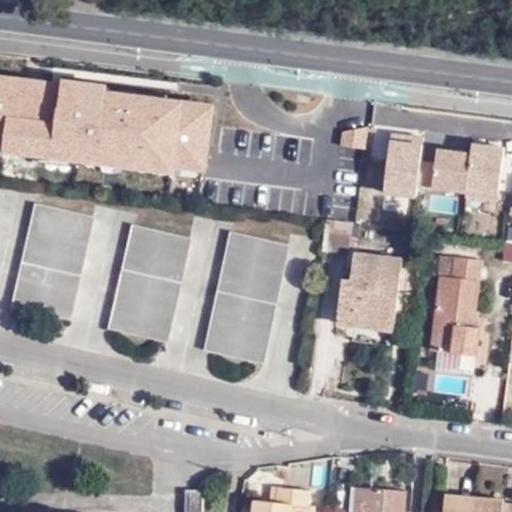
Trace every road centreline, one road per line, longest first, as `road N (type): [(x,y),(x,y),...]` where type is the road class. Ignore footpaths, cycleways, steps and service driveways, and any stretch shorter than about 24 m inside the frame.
road 1 (tertiary): [(0,11),(511,76)]
road 2 (residential): [(0,349),(224,404),(252,421)]
road 3 (residential): [(0,411),(174,450),(252,421)]
road 4 (residential): [(252,421),(511,454)]
